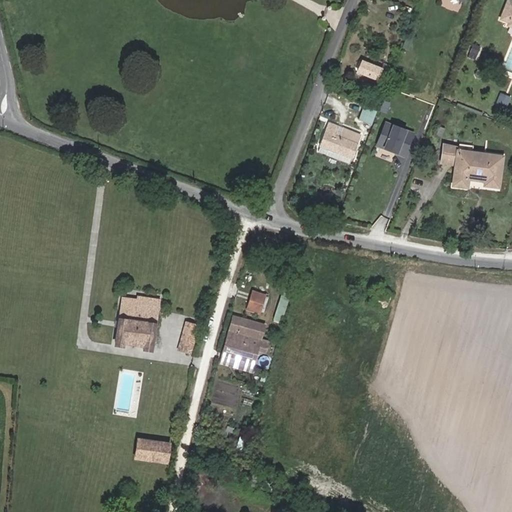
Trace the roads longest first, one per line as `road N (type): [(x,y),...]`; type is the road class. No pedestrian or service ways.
road 1 (track): [(247,212),(171,511)]
road 2 (tertiary): [(0,120),(271,221)]
road 3 (tertiary): [(271,221),(469,262),(511,263)]
road 4 (residential): [(271,221),(355,0)]
